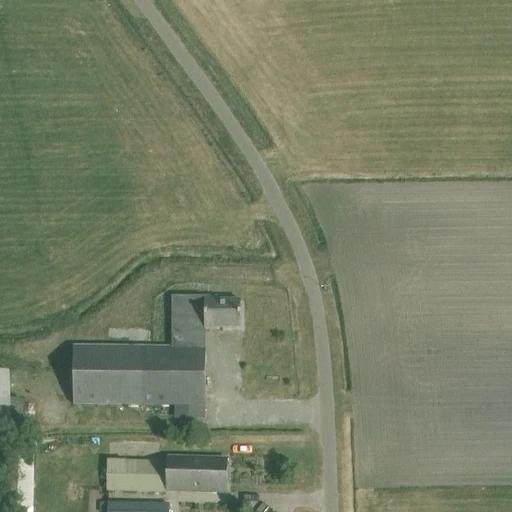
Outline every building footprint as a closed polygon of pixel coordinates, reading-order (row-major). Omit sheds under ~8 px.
[(217,298),(172,298),(172,348),(73,347),(73,405),(180,406),(180,419),(205,420),(205,328),(240,328),(240,301),(217,301),(217,298)] [(8,401),(7,372),(0,372),(0,429),(23,429),(22,401),(8,401)] [(18,503),(17,451),(4,452),(4,503),(18,503)] [(226,461),(167,459),(167,479),(226,481),(226,461)] [(109,461),(108,492),(166,494),(167,463),(109,461)] [(30,468),(32,478),(53,474),(51,464),(30,468)]
